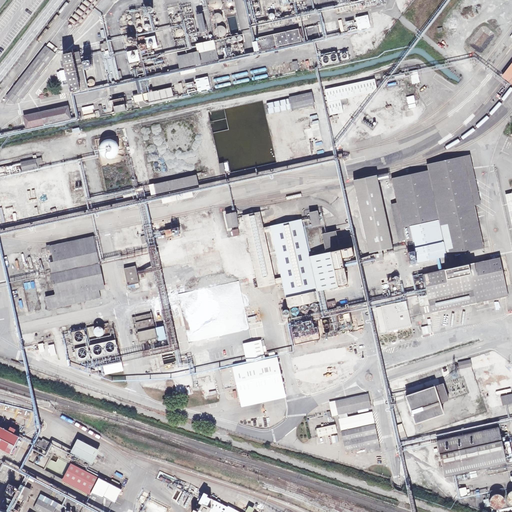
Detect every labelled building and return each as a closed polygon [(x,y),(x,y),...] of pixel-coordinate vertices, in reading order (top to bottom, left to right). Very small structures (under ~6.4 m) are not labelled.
[(222,4),(222,3),(222,2),(222,0),(221,0),(209,0),(210,0),(209,2),(209,3),(209,4),(210,6),(210,7),(211,8),(212,9),(214,9),(215,9),(216,9),(218,9),(219,9),(220,8),(221,7),(222,6),(222,4)] [(364,7),(387,3),(386,0),(337,0),(338,7),(341,7),(342,9),(339,9),(339,12),(345,11),(344,9),(351,8),(351,5),(363,3),(364,7)] [(207,31),(202,13),(196,15),(200,33),(207,31)] [(222,20),(222,19),(222,18),(222,17),(222,16),(222,15),(221,15),(220,14),(219,13),(218,13),(217,13),(216,13),(215,14),(214,15),(213,16),(213,17),(213,18),(213,19),(213,20),(213,21),(214,21),(215,22),(216,23),(217,23),(218,23),(219,23),(220,22),(221,22),(221,21),(222,20)] [(368,15),(356,18),(359,29),(371,27),(368,15)] [(225,35),(225,34),(226,33),(226,32),(226,31),(226,30),(226,29),(225,28),(224,27),(223,26),(222,26),(221,26),(220,26),(218,26),(217,27),(216,28),(215,29),(215,31),(215,32),(215,33),(216,34),(216,35),(217,36),(218,36),(219,37),(220,37),(222,37),(223,37),(224,36),(225,35)] [(258,51),(301,41),(304,41),(301,28),(258,38),(259,41),(253,42),(254,48),(255,48),(256,50),(258,50),(258,51)] [(183,36),(184,35),(184,34),(184,33),(184,32),(184,31),(183,30),(183,29),(182,29),(181,29),(180,29),(179,29),(178,29),(177,30),(176,31),(176,32),(176,33),(176,34),(176,35),(177,35),(177,36),(178,36),(179,37),(180,37),(181,37),(182,37),(182,36),(183,36)] [(53,45),(58,38),(55,35),(49,42),(53,45)] [(158,48),(155,36),(145,38),(147,50),(158,48)] [(216,49),(214,40),(196,44),(198,53),(216,49)] [(49,42),(46,47),(55,54),(58,49),(53,45),(49,42)] [(118,71),(111,42),(100,44),(108,84),(120,81),(118,71)] [(21,99),(56,54),(55,54),(46,47),(45,46),(6,97),(14,103),(19,97),(21,99)] [(180,69),(218,60),(216,49),(198,53),(177,57),(180,69)] [(140,61),(138,50),(127,52),(129,63),(140,61)] [(86,83),(79,51),(62,55),(71,92),(87,88),(87,86),(86,83)] [(339,62),(337,54),(321,57),(322,66),(339,62)] [(511,84),(511,62),(501,77),(511,84)] [(181,75),(196,71),(195,66),(180,70),(181,75)] [(64,70),(57,72),(61,93),(69,92),(64,70)] [(420,82),(417,70),(409,72),(412,84),(420,82)] [(207,76),(195,79),(198,92),(210,89),(207,76)] [(347,98),(378,91),(375,79),(325,89),(331,115),(343,112),(342,105),(348,104),(347,98)] [(182,83),(175,84),(176,92),(183,91),(182,83)] [(175,100),(172,87),(133,96),(135,103),(148,100),(150,105),(175,100)] [(314,105),(312,92),(289,97),(290,98),(267,103),(269,114),(292,108),(292,110),(314,105)] [(126,111),(123,98),(110,101),(111,107),(114,107),(115,112),(112,112),(112,116),(115,115),(115,113),(126,111)] [(26,129),(71,119),(68,106),(24,116),(26,129)] [(312,131),(320,129),(319,123),(310,124),(311,128),(305,129),(306,138),(313,137),(312,131)] [(118,150),(118,149),(118,148),(118,147),(117,145),(116,144),(116,143),(114,142),(113,141),(112,141),(111,140),(109,140),(108,140),(107,141),(106,141),(105,141),(105,142),(104,142),(103,143),(102,144),(102,145),(101,146),(101,148),(101,149),(101,151),(101,152),(101,153),(102,154),(103,155),(104,156),(105,157),(106,157),(107,158),(108,158),(109,158),(111,158),(112,158),(114,157),(114,156),(115,156),(116,155),(117,154),(117,153),(118,152),(118,151),(118,150)] [(481,204),(470,155),(464,156),(475,205),(481,204)] [(484,248),(475,205),(464,156),(427,164),(428,170),(391,178),(397,203),(405,240),(407,252),(415,250),(417,263),(484,248)] [(37,167),(36,162),(35,159),(20,162),(22,170),(37,167)] [(125,180),(125,179),(125,178),(125,177),(124,177),(123,175),(122,174),(121,173),(120,173),(120,172),(118,172),(117,172),(116,172),(115,172),(114,172),(113,173),(112,173),(111,174),(110,175),(109,176),(108,177),(108,178),(108,179),(108,181),(108,183),(108,184),(109,186),(110,186),(110,187),(111,187),(112,188),(112,189),(113,189),(114,189),(115,189),(116,190),(117,190),(118,189),(119,189),(120,189),(121,188),(122,188),(122,187),(123,186),(124,185),(125,184),(125,182),(125,180)] [(378,178),(377,175),(353,180),(354,183),(356,194),(380,189),(378,178)] [(192,189),(199,187),(197,177),(154,186),(157,197),(161,196),(163,203),(193,197),(192,189)] [(394,251),(380,189),(356,194),(369,253),(378,251),(382,250),(387,249),(387,252),(394,251)] [(405,240),(397,203),(391,204),(399,241),(405,240)] [(321,225),(318,210),(309,212),(312,227),(321,225)] [(239,226),(236,212),(225,214),(228,229),(239,226)] [(260,212),(243,215),(259,288),(276,284),(275,279),(265,232),(264,227),(260,212)] [(310,256),(302,219),(270,226),(272,231),(282,277),(283,282),(288,308),(319,301),(317,291),(310,256)] [(166,239),(180,237),(179,228),(165,230),(166,239)] [(339,246),(336,231),(322,234),(326,249),(339,246)] [(106,289),(95,241),(47,251),(57,294),(68,292),(66,284),(91,278),(90,275),(96,274),(99,290),(106,289)] [(352,247),(340,249),(343,259),(354,256),(352,247)] [(317,291),(348,284),(343,259),(340,249),(310,256),(317,291)] [(384,260),(382,250),(378,251),(378,253),(375,254),(376,261),(384,260)] [(508,296),(500,257),(423,274),(427,294),(418,296),(422,315),(508,296)] [(140,283),(136,266),(124,268),(128,286),(140,283)] [(101,298),(96,274),(90,275),(91,278),(91,279),(66,284),(68,292),(45,297),(48,309),(101,298)] [(227,334),(250,329),(244,305),(242,305),(241,299),(231,301),(233,307),(224,309),(226,317),(228,317),(229,321),(226,322),(227,324),(232,323),(233,329),(226,331),(227,334)] [(336,307),(335,300),(327,302),(329,309),(336,307)] [(412,326),(406,300),(382,306),(376,307),(382,333),(387,332),(412,326)] [(482,305),(482,315),(490,314),(489,304),(482,305)] [(158,338),(152,313),(132,317),(134,325),(136,324),(140,342),(147,340),(148,344),(157,342),(156,338),(158,338)] [(292,337),(318,336),(318,327),(313,327),(313,320),(300,321),(300,323),(295,323),(295,320),(291,320),(292,337)] [(104,333),(104,331),(104,329),(103,328),(101,327),(99,326),(97,327),(96,328),(95,330),(94,332),(95,334),(96,335),(98,336),(100,337),(102,336),(103,335),(104,333)] [(166,339),(163,326),(157,327),(160,340),(166,339)] [(88,342),(85,329),(71,332),(74,345),(88,342)] [(119,353),(116,340),(90,345),(93,358),(119,353)] [(261,340),(243,344),(247,364),(221,370),(225,389),(237,386),(240,398),(284,388),(277,357),(265,360),(261,340)] [(91,359),(88,346),(75,348),(78,362),(91,359)] [(150,359),(151,364),(153,373),(161,371),(158,357),(150,359)] [(165,366),(176,363),(174,357),(163,361),(165,366)] [(472,366),(471,360),(458,362),(459,369),(472,366)] [(123,371),(122,362),(103,366),(105,375),(123,371)] [(153,373),(151,364),(140,366),(142,376),(153,373)] [(440,403),(449,400),(443,384),(425,390),(425,388),(406,394),(407,396),(406,396),(415,423),(444,413),(440,403)] [(242,407),(286,397),(284,388),(240,398),(242,407)] [(511,403),(511,393),(501,396),(503,405),(511,403)] [(379,444),(372,412),(348,417),(347,413),(371,407),(368,394),(330,402),(333,416),(339,414),(347,451),(366,447),(379,444)] [(14,434),(8,431),(2,427),(3,425),(0,423),(0,424),(0,447),(11,453),(19,436),(14,434)] [(337,433),(336,424),(317,428),(318,437),(337,433)] [(511,462),(507,463),(499,427),(437,440),(445,477),(469,472),(476,470),(486,468),(488,475),(511,470),(511,462)] [(47,451),(51,443),(44,439),(43,441),(39,439),(36,445),(47,451)] [(100,450),(78,439),(71,452),(93,463),(100,450)] [(53,441),(52,444),(69,451),(70,448),(53,441)] [(380,450),(379,444),(366,447),(367,453),(380,450)] [(122,489),(100,478),(99,478),(71,463),(64,477),(92,491),(92,492),(103,498),(104,497),(115,502),(122,489)] [(478,477),(476,470),(469,472),(471,478),(478,477)] [(20,511),(29,489),(19,485),(12,500),(3,497),(0,504),(0,511),(2,511),(20,511)] [(470,495),(469,490),(466,490),(465,488),(456,490),(458,497),(467,495),(470,495)] [(60,510),(63,505),(41,494),(34,508),(42,511),(53,511),(56,507),(60,510)] [(236,511),(228,508),(223,506),(224,505),(203,494),(199,502),(203,504),(199,511),(194,509),(192,511),(236,511)] [(505,501),(505,499),(504,497),(503,496),(501,495),(499,494),(497,494),(495,494),(493,495),(492,496),(491,498),(490,500),(490,502),(490,504),(491,505),(492,507),(494,508),(496,509),(498,509),(500,509),(501,508),(503,506),(504,505),(505,503),(505,501)]
